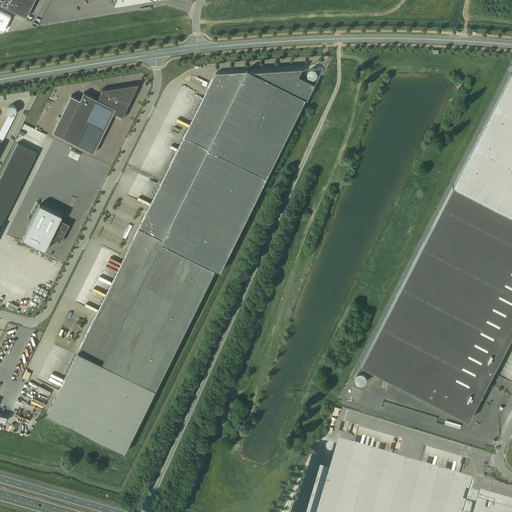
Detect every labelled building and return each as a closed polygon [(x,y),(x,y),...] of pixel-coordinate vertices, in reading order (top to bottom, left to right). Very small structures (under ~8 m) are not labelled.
[(0,0),(0,3),(26,17),(34,0),(0,0)] [(0,28),(4,31),(11,16),(0,10),(0,28)] [(138,230),(215,268),(220,271),(305,98),(307,99),(315,83),(315,82),(314,83),(299,75),(302,67),(303,67),(250,70),(247,69),(246,71),(215,73),(138,230)] [(317,75),(317,74),(317,73),(317,72),(316,71),(316,70),(315,70),(314,69),(313,69),(312,69),(311,69),(310,69),(309,70),(308,70),(308,71),(307,72),(307,73),(307,74),(307,75),(308,76),(308,77),(309,78),(310,78),(311,79),(312,79),(313,79),(314,78),(315,78),(316,77),(316,76),(317,75)] [(511,72),(453,185),(452,185),(453,186),(361,364),(357,373),(355,375),(355,376),(355,377),(355,379),(355,380),(355,381),(356,382),(357,382),(358,383),(359,383),(360,384),(361,384),(362,383),(363,383),(364,382),(365,382),(366,381),(366,380),(366,378),(366,377),(366,376),(366,375),(365,374),(364,373),(367,367),(468,419),(480,396),(482,396),(483,391),(511,334),(511,72)] [(71,95),(53,132),(62,137),(94,152),(114,112),(122,116),(122,117),(123,117),(136,90),(135,90),(131,85),(102,89),(102,90),(103,90),(98,99),(84,92),(80,99),(71,95)] [(7,109),(7,110),(7,111),(7,112),(7,113),(8,114),(9,114),(10,115),(11,115),(12,115),(13,115),(14,115),(15,114),(16,113),(17,112),(17,111),(17,110),(17,109),(17,108),(16,107),(16,106),(15,106),(14,105),(13,105),(12,105),(11,105),(10,105),(9,105),(9,106),(8,106),(7,107),(7,108),(7,109)] [(39,152),(20,143),(0,186),(0,223),(5,226),(39,152)] [(63,215),(40,203),(23,238),(45,250),(52,236),(53,236),(53,238),(61,242),(70,224),(65,221),(66,219),(61,217),(63,215)] [(215,268),(138,230),(47,414),(76,428),(125,452),(156,389),(215,268)] [(473,483),(338,443),(330,472),(320,469),(307,511),(511,511),(511,502),(480,493),(479,495),(470,492),(473,483)] [(334,449),(334,448),(333,447),(332,447),(331,447),(330,447),(329,447),(328,447),(327,448),(326,449),(326,450),(326,451),(326,452),(326,453),(327,454),(328,455),(329,455),(330,455),(331,455),(332,455),(333,454),(334,454),(334,453),(334,452),(335,451),(335,450),(334,449)]
